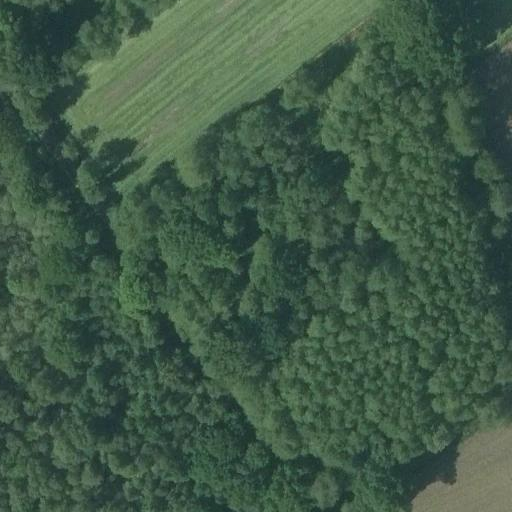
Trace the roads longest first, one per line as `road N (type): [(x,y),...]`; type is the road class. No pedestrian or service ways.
road 1 (track): [(329,511),(0,85)]
road 2 (track): [(365,511),(511,395)]
